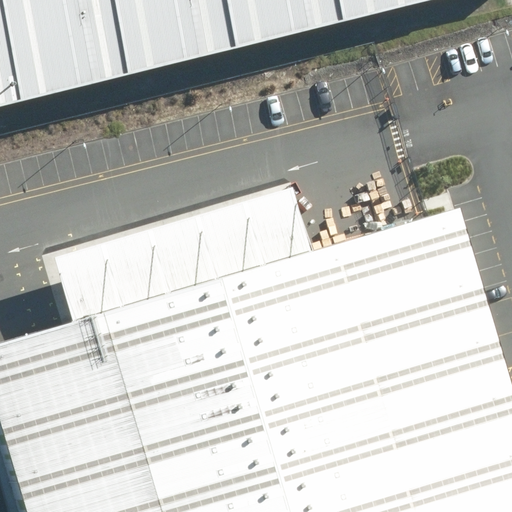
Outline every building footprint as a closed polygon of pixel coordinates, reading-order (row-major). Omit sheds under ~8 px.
[(0,0),(0,9),(14,96),(123,69),(109,0),(0,0)] [(109,0),(123,69),(227,43),(220,0),(109,0)] [(220,0),(227,43),(335,16),(333,0),(220,0)] [(333,0),(335,16),(399,0),(333,0)] [(0,99),(14,96),(0,9),(0,99)] [(68,331),(0,350),(0,501),(3,511),(511,511),(511,429),(449,218),(300,262),(273,173),(244,182),(203,194),(149,210),(96,226),(42,242),(68,331)]
